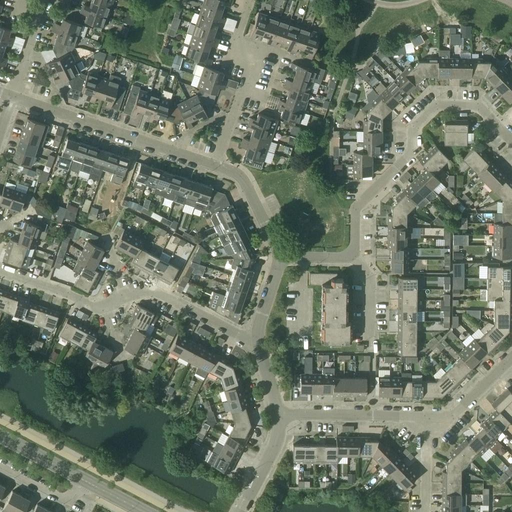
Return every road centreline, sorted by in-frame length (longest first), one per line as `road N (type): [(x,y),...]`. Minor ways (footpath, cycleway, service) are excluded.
road 1 (residential): [(254,340),(154,291),(93,308),(0,271)]
road 2 (residential): [(511,140),(479,107),(436,105),(415,126),(415,148),(357,207),(351,254)]
road 3 (residential): [(213,164),(12,97)]
road 4 (residential): [(277,416),(426,415)]
road 5 (residential): [(213,164),(254,51)]
